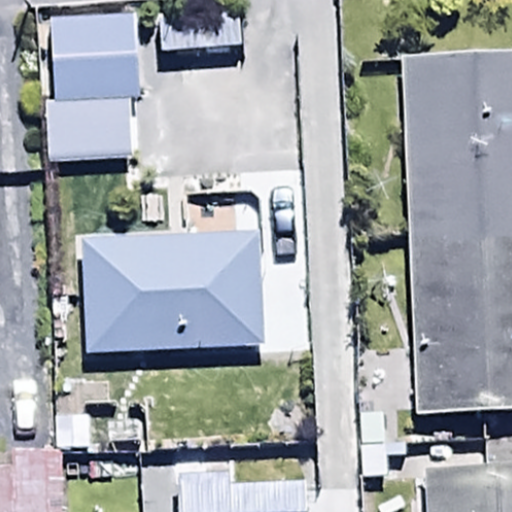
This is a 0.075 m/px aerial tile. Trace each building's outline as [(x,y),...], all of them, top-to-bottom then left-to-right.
[(49,96),(49,105),(132,102),(129,19),(32,22),(34,97),(49,96)] [(511,52),(399,57),(412,417),(511,413),(511,52)] [(253,241),(80,247),(84,360),(257,353),(253,241)] [(200,360),(153,363),(156,406),(204,403),(200,360)] [(54,511),(56,458),(0,456),(0,511),(54,511)] [(511,511),(511,472),(421,476),(422,511),(511,511)] [(169,477),(170,511),(300,511),(299,486),(223,490),(222,475),(169,477)]
